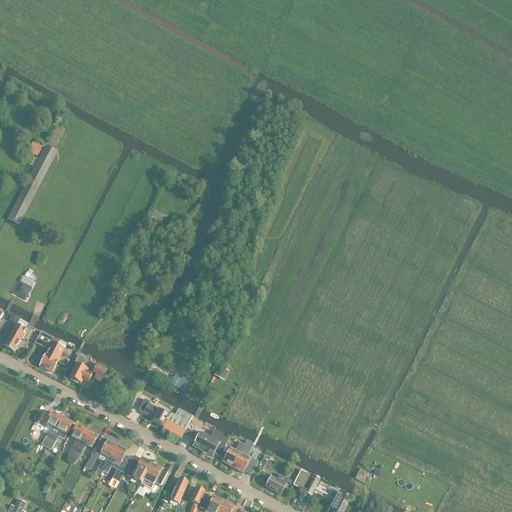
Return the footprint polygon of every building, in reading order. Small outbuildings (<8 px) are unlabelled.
[(27,151),(37,156),(42,147),(32,142),(27,151)] [(23,176),(28,179),(7,219),(18,225),(57,150),(46,144),(38,160),(33,157),(23,176)] [(14,293),(26,299),(32,288),(31,287),(34,283),(22,277),(14,293)] [(14,316),(10,322),(15,325),(19,319),(14,316)] [(19,319),(16,325),(25,330),(28,324),(19,319)] [(16,325),(4,346),(14,351),(21,339),(22,339),(25,334),(23,333),(25,330),(16,325)] [(41,332),(35,343),(48,350),(39,366),(52,373),(64,348),(58,345),(60,341),(41,332)] [(92,375),(87,372),(88,370),(80,366),(84,358),(78,355),(74,363),(76,364),(68,378),(74,380),(74,382),(77,384),(79,383),(80,384),(82,380),(88,383),(92,375)] [(200,364),(200,365),(208,370),(213,361),(204,356),(201,361),(202,361),(200,364)] [(92,372),(96,374),(93,379),(101,383),(107,370),(96,364),(92,372)] [(170,383),(186,393),(196,379),(180,368),(170,383)] [(115,394),(123,399),(131,385),(123,380),(115,394)] [(154,420),(153,421),(152,422),(163,428),(182,438),(184,433),(184,432),(193,416),(178,409),(174,418),(169,416),(148,404),(150,402),(144,399),(138,410),(144,413),(143,414),(154,420)] [(46,447),(62,418),(52,412),(50,415),(44,412),(37,423),(44,427),(46,424),(52,427),(42,445),(46,447)] [(72,423),(62,418),(46,447),(51,450),(59,438),(63,440),(72,423)] [(67,461),(71,464),(78,448),(87,431),(76,425),(70,437),(76,440),(68,455),(67,461)] [(184,433),(192,438),(195,433),(187,428),(184,433)] [(98,436),(87,431),(78,448),(71,464),(73,465),(77,460),(86,445),(91,448),(98,436)] [(200,432),(192,446),(213,457),(214,455),(219,458),(228,439),(213,431),(210,437),(200,432)] [(117,445),(107,440),(100,454),(106,457),(103,462),(102,461),(95,474),(100,476),(101,476),(117,445)] [(226,455),(222,462),(232,467),(240,453),(245,445),(240,443),(236,451),(230,448),(225,445),(222,453),(226,455)] [(117,445),(101,476),(106,478),(110,471),(109,471),(114,462),(120,465),(127,451),(117,445)] [(240,453),(232,467),(243,473),(250,459),(240,453)] [(136,485),(139,487),(152,464),(142,458),(139,464),(131,478),(137,482),(136,485)] [(261,463),(258,468),(261,470),(262,470),(265,465),(267,461),(262,459),(260,463),(261,463)] [(139,464),(132,460),(129,465),(124,474),(131,478),(139,464)] [(115,478),(114,480),(119,483),(120,481),(124,474),(129,465),(126,463),(124,462),(115,478)] [(152,464),(139,487),(143,489),(145,487),(151,490),(155,483),(160,486),(167,472),(162,469),(152,464)] [(355,478),(365,484),(370,474),(360,468),(355,478)] [(310,474),(300,470),(292,485),(302,490),(310,474)] [(265,487),(281,495),(289,480),(279,475),(277,479),(271,476),(265,487)] [(313,475),(304,492),(311,496),(320,479),(313,475)] [(169,500),(178,504),(188,482),(179,478),(169,500)] [(123,491),(127,482),(122,480),(118,489),(123,491)] [(205,491),(196,487),(190,501),(195,503),(194,505),(193,505),(189,511),(195,511),(198,505),(205,491)] [(343,511),(351,498),(339,492),(338,493),(333,490),(330,497),(334,500),(327,511),(343,511)] [(218,511),(224,502),(213,496),(210,502),(204,498),(199,507),(206,511),(205,511),(218,511)] [(6,511),(24,511),(25,511),(22,510),(25,503),(18,500),(14,507),(10,505),(6,511)] [(159,508),(163,510),(167,502),(162,500),(159,508)] [(231,511),(234,507),(224,502),(218,511),(231,511)]
